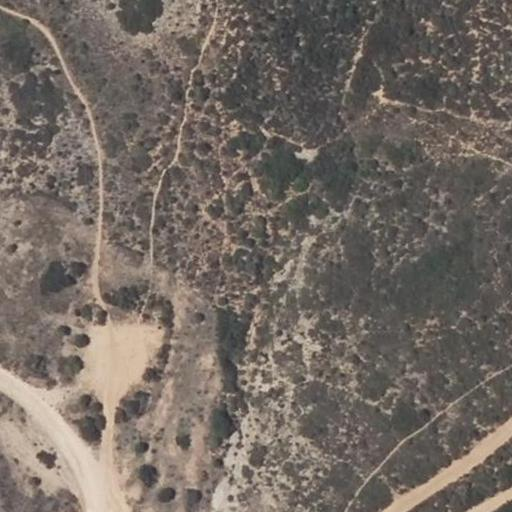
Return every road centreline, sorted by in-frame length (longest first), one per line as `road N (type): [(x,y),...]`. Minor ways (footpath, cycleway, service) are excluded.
road 1 (track): [(98,511),(83,465),(0,368)]
road 2 (track): [(390,511),(511,427)]
